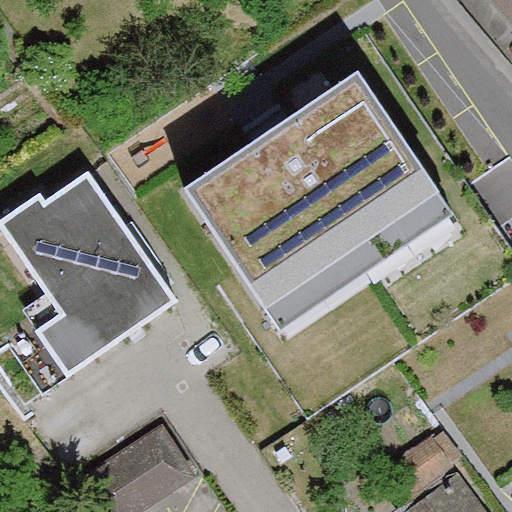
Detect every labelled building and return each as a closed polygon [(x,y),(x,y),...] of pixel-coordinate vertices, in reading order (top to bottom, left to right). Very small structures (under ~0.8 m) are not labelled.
[(511,0),(491,0),(511,24),(511,0)] [(357,98),(185,213),(263,337),(440,218),(357,98)] [(103,177),(2,242),(56,326),(4,359),(33,405),(187,308),(103,177)] [(472,367),(455,345),(410,378),(427,400),(472,367)] [(511,358),(451,403),(511,486),(511,358)] [(90,473),(110,511),(130,511),(197,476),(172,429),(90,473)] [(453,465),(430,437),(391,468),(413,496),(453,465)] [(474,511),(454,484),(416,511),(474,511)]
